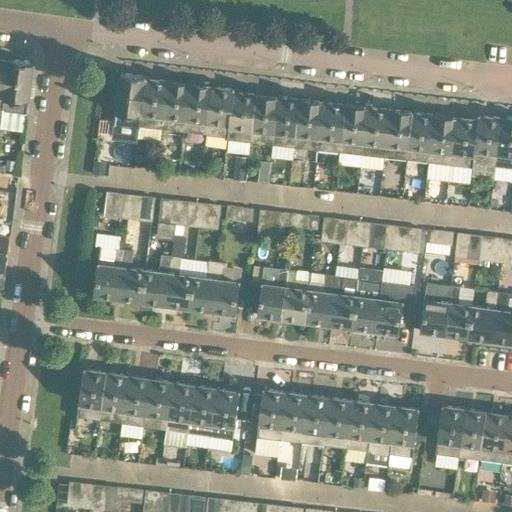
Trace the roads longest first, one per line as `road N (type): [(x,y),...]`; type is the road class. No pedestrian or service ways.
road 1 (residential): [(511,384),(21,321)]
road 2 (residential): [(511,79),(60,33)]
road 3 (residential): [(21,321),(60,33)]
road 4 (residential): [(0,474),(21,321)]
